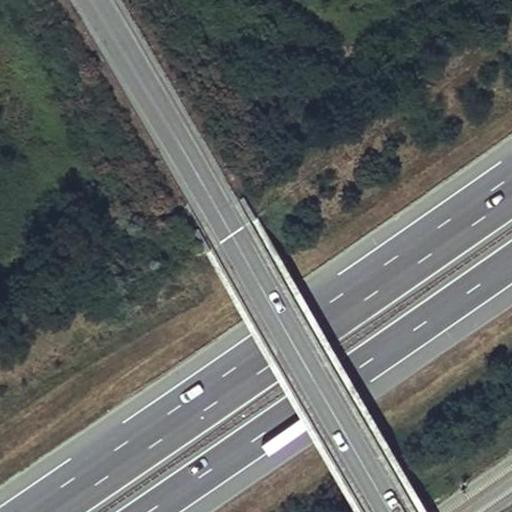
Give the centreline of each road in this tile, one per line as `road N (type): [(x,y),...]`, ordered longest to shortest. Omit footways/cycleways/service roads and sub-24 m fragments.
road 1 (tertiary): [(393,511),(93,0)]
road 2 (motorway): [(511,185),(37,511)]
road 3 (motorway): [(148,511),(511,260)]
